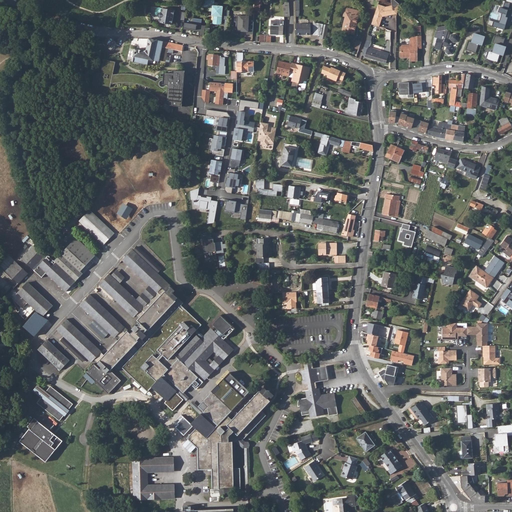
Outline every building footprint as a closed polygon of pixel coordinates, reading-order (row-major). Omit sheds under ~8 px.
[(225,19),(228,20),(229,20),(230,11),(223,10),(223,9),(221,9),(221,6),(219,6),(220,2),(215,2),(215,0),(210,1),(210,2),(204,1),(204,6),(209,6),(209,10),(213,11),(213,15),(214,15),(213,22),(221,23),(222,19),(225,19)] [(260,5),(262,6),(262,0),(254,0),(254,11),(260,11),(260,5)] [(511,11),(508,10),(510,3),(506,2),(505,2),(503,9),(499,8),(498,12),(500,13),(501,16),(499,21),(497,23),(488,20),(487,25),(504,30),(506,25),(509,26),(511,22),(511,21),(511,11)] [(372,24),(379,27),(382,17),(396,14),(399,4),(385,7),(378,5),(377,8),(372,24)] [(172,25),(175,10),(162,8),(161,12),(159,14),(158,16),(160,18),(159,22),(172,25)] [(358,14),(347,12),(346,16),(342,30),(346,31),(350,32),(354,33),(357,22),(356,22),(358,14)] [(253,35),(254,14),(249,14),(249,16),(235,16),(234,22),(236,22),(236,27),(238,27),(238,31),(247,32),(247,35),(253,35)] [(270,34),(283,35),(284,26),(284,21),(271,20),(270,34)] [(326,25),(313,22),(313,35),(321,35),(320,38),(326,39),(328,25),(326,25)] [(203,29),(204,25),(195,24),(194,33),(199,34),(200,28),(203,29)] [(311,24),(296,24),(296,35),(311,35),(311,24)] [(469,41),(466,50),(476,53),(479,45),(482,46),(485,36),(480,35),(480,27),(473,24),(469,32),(475,34),(472,42),(469,41)] [(439,32),(436,33),(435,38),(436,39),(435,46),(441,48),(442,46),(448,31),(448,30),(439,32)] [(450,32),(448,31),(442,46),(446,47),(444,51),(448,55),(452,54),(454,49),(451,46),(452,42),(454,43),(458,42),(460,38),(457,34),(455,33),(451,34),(449,38),(448,38),(450,32)] [(505,38),(495,35),(493,43),(496,44),(493,52),(489,51),(486,59),(497,63),(500,55),(504,56),(506,47),(503,46),(505,38)] [(421,36),(417,36),(412,36),(412,43),(410,43),(410,45),(410,48),(400,48),(400,58),(411,58),(411,62),(418,62),(417,49),(421,49),(421,36)] [(182,51),(183,46),(149,38),(147,49),(146,49),(144,50),(144,51),(136,49),(133,62),(148,65),(149,60),(153,61),(154,59),(165,62),(167,52),(171,53),(170,55),(173,55),(174,53),(173,53),(174,50),(182,51)] [(368,48),(364,47),(362,55),(386,63),(388,55),(368,48)] [(223,57),(221,57),(221,56),(209,55),(209,65),(217,65),(216,73),(225,74),(226,66),(225,66),(225,57),(228,58),(229,51),(223,51),(223,57)] [(237,71),(254,71),(254,61),(243,61),(243,52),(237,52),(237,58),(235,58),(235,61),(233,61),(233,71),(237,71)] [(115,62),(103,59),(98,85),(110,87),(111,85),(113,75),(115,62)] [(290,72),(292,64),(279,61),(276,73),(289,76),(290,72)] [(307,85),(308,82),(305,81),(306,76),(308,77),(310,68),(302,66),(301,67),(299,67),(300,65),(296,64),(293,73),(292,81),(300,83),(299,85),(302,85),(301,88),(305,89),(306,85),(307,85)] [(331,68),(323,65),(321,72),(328,75),(327,77),(336,81),(337,78),(343,80),(346,73),(332,67),(331,68)] [(180,70),(171,69),(171,72),(162,72),(161,78),(161,84),(167,84),(167,89),(165,104),(180,107),(183,71),(180,70)] [(119,74),(113,75),(111,85),(114,84),(118,83),(124,82),(130,82),(137,83),(143,85),(150,88),(155,92),(161,95),(167,89),(167,84),(161,84),(161,78),(158,79),(155,81),(151,80),(147,78),(142,76),(136,75),(131,74),(125,74),(119,74)] [(467,74),(462,74),(461,81),(458,81),(457,89),(456,96),(461,97),(462,88),(465,88),(467,74)] [(475,77),(467,74),(465,88),(473,89),(474,82),(475,77)] [(442,76),(439,75),(439,77),(433,77),(433,83),(436,83),(436,85),(436,93),(441,93),(441,92),(444,92),(445,85),(442,85),(442,84),(442,76)] [(413,84),(414,93),(426,91),(425,80),(419,81),(419,83),(413,84)] [(458,81),(449,80),(448,87),(451,87),(450,105),(454,106),(455,102),(456,96),(457,89),(458,81)] [(223,105),(224,97),(224,92),(225,84),(222,83),(210,82),(209,90),(203,90),(202,98),(205,102),(209,102),(210,90),(219,91),(218,94),(217,93),(216,104),(223,105)] [(414,98),(414,93),(413,84),(412,82),(402,83),(402,85),(399,85),(399,95),(407,95),(407,98),(414,98)] [(232,92),(233,84),(225,83),(225,84),(224,92),(227,92),(232,92)] [(490,88),(482,86),(480,105),(496,110),(499,100),(489,97),(490,88)] [(350,97),(352,93),(339,88),(338,92),(350,97)] [(511,95),(511,94),(511,93),(506,91),(503,101),(508,103),(509,101),(511,102),(511,103),(511,105),(511,95)] [(313,99),(321,101),(323,95),(315,93),(313,99)] [(478,94),(468,93),(467,103),(467,108),(476,109),(478,94)] [(360,116),(363,102),(355,101),(356,100),(350,97),(348,113),(353,115),(360,116)] [(320,108),(322,102),(321,101),(313,99),(311,106),(320,108)] [(257,108),(258,102),(239,100),(238,110),(244,111),(244,106),(257,108)] [(476,109),(467,108),(466,115),(475,116),(476,109)] [(226,112),(206,109),(206,115),(218,117),(227,118),(229,119),(229,116),(226,112)] [(394,122),(412,128),(414,119),(407,116),(408,114),(402,112),(400,117),(396,116),(396,110),(390,109),(389,122),(394,122)] [(243,120),(244,111),(238,110),(236,124),(243,125),(244,121),(243,120)] [(302,120),(288,115),(286,120),(289,121),(287,126),(295,128),(296,127),(299,128),(300,127),(302,120)] [(503,126),(497,129),(500,134),(511,127),(511,121),(510,123),(507,116),(499,120),(503,126)] [(216,130),(226,132),(227,126),(226,126),(227,118),(218,117),(217,124),(216,124),(214,130),(216,130)] [(455,119),(453,119),(452,125),(450,130),(449,139),(453,140),(455,131),(458,131),(459,125),(456,125),(454,124),(455,119)] [(302,120),(300,127),(299,131),(311,135),(312,131),(304,128),(306,122),(302,120)] [(419,130),(426,133),(428,125),(429,123),(422,121),(419,130)] [(268,124),(261,122),(258,140),(261,141),(261,144),(268,146),(268,144),(274,145),(277,128),(272,127),(271,132),(267,132),(268,124)] [(438,127),(434,126),(434,127),(428,125),(426,133),(426,134),(445,139),(447,129),(450,130),(452,125),(439,122),(438,127)] [(235,128),(234,128),(232,139),(240,141),(242,135),(243,135),(244,130),(253,132),(254,127),(243,125),(236,124),(235,128)] [(465,126),(459,125),(458,131),(455,131),(453,140),(463,142),(465,126)] [(344,140),(314,131),(314,133),(315,133),(314,135),(323,137),(318,153),(326,156),(330,143),(339,146),(339,145),(343,146),(344,140)] [(216,135),(213,134),(213,138),(212,138),(210,150),(213,150),(217,151),(217,148),(221,149),(221,146),(225,146),(226,137),(216,135)] [(479,135),(473,135),(473,144),(474,143),(474,142),(478,143),(479,140),(482,139),(482,134),(479,134),(479,135)] [(361,142),(352,141),(344,140),(343,146),(343,148),(342,151),(349,153),(351,145),(359,147),(359,148),(373,151),(373,145),(361,142)] [(418,142),(413,140),(409,148),(412,150),(414,147),(417,149),(427,152),(428,147),(418,144),(418,142)] [(296,168),(300,146),(285,143),(281,165),(296,168)] [(393,145),(391,144),(385,156),(392,159),(397,147),(393,145)] [(405,150),(397,147),(392,159),(399,162),(405,150)] [(228,166),(236,168),(237,166),(238,166),(239,162),(241,149),(232,148),(230,159),(229,159),(228,166)] [(450,158),(452,152),(445,150),(438,148),(434,159),(448,164),(450,158)] [(457,161),(450,158),(448,164),(447,166),(454,169),(457,161)] [(472,174),(471,177),(476,179),(480,168),(475,166),(476,164),(460,158),(457,168),(472,174)] [(212,159),(210,159),(208,173),(209,173),(209,174),(211,174),(210,181),(218,183),(222,161),(212,159)] [(422,166),(414,164),(411,173),(419,176),(420,171),(422,166)] [(479,189),(484,190),(492,166),(488,165),(479,189)] [(226,193),(231,194),(233,188),(235,188),(235,186),(240,186),(241,180),(240,179),(241,174),(228,173),(226,187),(225,186),(224,189),(226,193)] [(277,191),(282,192),(283,185),(273,184),(272,190),(264,189),(264,179),(256,179),(256,189),(258,189),(257,194),(277,196),(277,191)] [(288,197),(299,199),(300,195),(303,195),(303,192),(300,191),(301,187),(289,186),(288,197)] [(207,223),(214,224),(218,201),(211,200),(212,197),(207,196),(207,198),(201,197),(201,196),(198,195),(199,188),(191,191),(191,199),(193,199),(194,204),(200,205),(199,207),(207,209),(207,208),(210,208),(207,223)] [(311,201),(321,202),(321,203),(322,198),(327,199),(328,194),(322,192),(319,191),(316,195),(316,197),(312,197),(311,201)] [(347,199),(348,199),(349,195),(338,192),(337,194),(336,196),(335,200),(347,202),(347,199)] [(400,196),(387,194),(383,215),(394,217),(396,201),(399,201),(400,196)] [(236,201),(226,200),(224,210),(241,212),(239,218),(245,220),(247,205),(236,203),(236,201)] [(470,205),(481,210),(483,205),(477,202),(476,202),(472,200),(470,205)] [(117,236),(91,210),(80,222),(105,247),(117,236)] [(270,211),(260,210),(259,218),(264,218),(270,219),(270,211)] [(291,213),(276,210),(276,211),(270,211),(270,219),(264,218),(259,218),(259,220),(271,222),(271,217),(290,220),(291,213)] [(313,216),(291,213),(290,220),(293,221),(307,223),(307,222),(312,223),(317,224),(318,219),(313,217),(313,216)] [(339,223),(318,219),(317,224),(318,224),(317,229),(337,233),(338,226),(339,223)] [(354,230),(352,230),(354,224),(355,220),(349,219),(348,223),(345,222),(342,235),(352,238),(354,230)] [(469,228),(457,223),(456,226),(468,232),(469,228)] [(409,225),(403,224),(399,239),(405,241),(404,244),(411,246),(415,232),(407,230),(409,225)] [(486,227),(483,233),(485,234),(488,237),(488,236),(491,238),(497,230),(494,228),(495,226),(492,224),(488,229),(486,227)] [(452,235),(433,226),(431,231),(450,240),(452,235)] [(455,229),(466,235),(468,232),(456,226),(455,229)] [(379,241),(380,236),(383,236),(385,236),(386,231),(375,230),(374,241),(379,241)] [(448,239),(428,230),(425,237),(444,246),(448,239)] [(213,239),(212,234),(202,235),(203,245),(204,245),(205,252),(209,252),(209,257),(217,256),(217,251),(216,242),(215,242),(214,239),(213,239)] [(483,241),(469,234),(465,243),(478,249),(483,241)] [(511,241),(511,239),(507,236),(501,245),(506,249),(504,252),(511,258),(511,241)] [(96,256),(76,237),(55,259),(57,261),(55,263),(48,256),(47,258),(40,265),(35,270),(42,276),(47,271),(67,291),(84,273),(82,270),(96,256)] [(489,237),(478,253),(482,256),(494,240),(489,237)] [(271,238),(257,239),(257,243),(255,243),(255,249),(258,249),(258,258),(260,258),(260,260),(263,260),(263,258),(269,258),(269,244),(271,244),(271,238)] [(337,254),(337,243),(319,243),(319,254),(337,254)] [(463,245),(477,251),(478,249),(465,243),(463,245)] [(44,253),(34,244),(19,260),(29,269),(44,253)] [(439,259),(442,250),(427,245),(424,254),(439,259)] [(180,390),(185,395),(200,379),(195,374),(197,372),(207,382),(235,352),(221,338),(215,333),(213,331),(185,359),(179,353),(203,327),(181,305),(183,303),(177,298),(174,295),(172,293),(175,290),(169,286),(164,291),(159,286),(165,280),(158,274),(162,269),(137,246),(133,251),(132,250),(122,260),(151,287),(137,302),(119,284),(110,276),(101,286),(136,319),(137,317),(141,320),(139,322),(142,325),(139,328),(137,326),(133,331),(135,332),(132,335),(129,332),(127,335),(124,332),(126,330),(91,296),(82,306),(95,319),(109,332),(116,339),(118,337),(121,340),(106,357),(68,321),(59,331),(64,336),(87,358),(93,364),(95,361),(103,368),(101,371),(96,366),(87,375),(110,396),(123,382),(113,372),(126,358),(130,362),(123,369),(149,394),(154,389),(168,402),(166,404),(175,413),(185,402),(177,394),(180,390)] [(443,253),(452,255),(454,249),(445,246),(443,253)] [(496,256),(485,271),(494,278),(505,263),(496,256)] [(26,272),(15,262),(5,273),(16,282),(26,272)] [(485,271),(477,265),(469,275),(486,288),(494,278),(485,271)] [(455,273),(456,273),(457,269),(446,266),(444,273),(441,275),(442,282),(452,285),(455,273)] [(115,271),(110,276),(119,284),(124,278),(115,271)] [(396,274),(384,271),(381,286),(393,288),(396,274)] [(427,278),(419,276),(418,283),(416,283),(414,289),(415,289),(414,291),(414,292),(412,297),(422,299),(427,278)] [(317,291),(328,290),(328,278),(316,278),(317,291)] [(54,307),(29,284),(14,299),(19,315),(27,322),(37,311),(45,318),(54,307)] [(506,288),(500,297),(504,299),(503,301),(502,301),(510,307),(511,305),(511,293),(510,292),(511,291),(506,288)] [(470,289),(459,304),(468,311),(473,304),(478,308),(481,304),(476,300),(479,296),(470,289)] [(318,303),(329,303),(328,290),(317,291),(318,303)] [(297,300),(296,292),(283,292),(283,302),(287,302),(287,309),(296,308),(296,302),(296,300),(297,300)] [(391,300),(369,294),(367,306),(373,308),(384,310),(384,308),(379,307),(380,305),(378,305),(378,301),(379,299),(382,300),(391,302),(391,300)] [(382,319),(384,310),(373,308),(371,317),(382,319)] [(34,337),(38,332),(48,321),(45,318),(37,311),(27,322),(23,327),(34,337)] [(212,325),(218,330),(215,333),(221,338),(224,335),(226,337),(234,328),(232,326),(226,321),(220,316),(212,325)] [(109,332),(95,319),(89,325),(103,338),(109,332)] [(368,333),(377,336),(379,325),(369,323),(368,327),(369,327),(367,333),(368,333)] [(443,328),(443,339),(456,339),(456,338),(456,335),(459,335),(467,336),(467,334),(467,328),(457,328),(457,323),(448,323),(448,328),(443,328)] [(488,341),(488,323),(482,323),(477,323),(477,328),(475,327),(471,327),(471,334),(476,334),(477,333),(478,334),(478,336),(477,336),(477,341),(478,341),(487,341),(488,341)] [(397,334),(394,343),(405,346),(409,332),(398,330),(396,334),(397,334)] [(377,336),(368,333),(367,337),(369,338),(367,344),(370,345),(376,346),(379,336),(377,336)] [(87,358),(64,336),(61,339),(84,362),(87,358)] [(72,362),(48,341),(39,351),(62,372),(72,362)] [(376,346),(370,345),(369,351),(372,351),(370,356),(379,359),(380,354),(381,354),(383,348),(376,346)] [(484,356),(484,364),(500,364),(500,358),(496,358),(495,345),(487,346),(483,346),(483,353),(485,353),(485,354),(485,355),(484,356)] [(445,346),(437,347),(438,351),(440,351),(440,355),(457,355),(457,350),(448,351),(448,352),(445,352),(445,351),(445,346)] [(412,365),(415,356),(393,350),(390,360),(398,362),(399,360),(405,362),(404,363),(412,365)] [(439,364),(449,363),(449,360),(457,360),(457,355),(440,355),(440,357),(439,357),(439,364)] [(384,379),(387,385),(396,385),(398,377),(395,376),(398,367),(388,364),(387,370),(385,369),(383,369),(377,372),(379,376),(380,376),(382,380),(384,379)] [(315,382),(329,379),(327,366),(312,368),(306,370),(302,370),(304,384),(308,383),(315,382)] [(441,368),(442,385),(457,385),(457,374),(452,374),(452,368),(441,368)] [(479,368),(479,378),(480,378),(480,382),(480,387),(489,387),(488,382),(491,382),(491,378),(495,378),(496,368),(479,368)] [(187,438),(198,448),(198,469),(212,469),(212,489),(220,489),(220,493),(225,493),(225,492),(233,492),(233,489),(240,489),(240,468),(233,468),(233,441),(236,442),(240,437),(243,440),(265,416),(266,415),(262,410),(271,401),(270,400),(268,398),(270,396),(272,398),(274,395),(268,390),(264,387),(260,392),(259,391),(232,420),(227,415),(250,391),(230,373),(218,385),(220,387),(214,393),(211,391),(197,406),(203,411),(200,414),(191,423),(193,425),(196,428),(187,438)] [(46,392),(37,385),(32,392),(40,398),(36,403),(59,422),(63,416),(64,417),(69,411),(69,410),(73,405),(50,387),(46,392)] [(311,417),(325,414),(323,408),(328,408),(330,415),(339,414),(335,392),(321,395),(320,388),(316,389),(309,390),(306,390),(307,397),(300,399),(299,401),(299,406),(301,406),(303,415),(310,414),(311,417)] [(361,415),(366,411),(355,397),(351,400),(361,415)] [(411,408),(418,419),(420,418),(425,425),(434,419),(422,401),(411,408)] [(191,405),(200,414),(203,411),(197,406),(193,402),(191,405)] [(496,418),(499,418),(505,417),(504,412),(498,412),(498,403),(486,404),(487,413),(488,412),(488,419),(487,419),(487,427),(497,427),(496,418)] [(456,405),(457,423),(467,423),(467,429),(472,429),(471,414),(466,415),(466,405),(456,405)] [(177,427),(182,432),(184,435),(193,425),(191,423),(186,418),(184,416),(177,423),(179,425),(177,427)] [(44,461),(62,440),(35,419),(18,440),(44,461)] [(293,435),(321,427),(319,419),(291,428),(293,435)] [(511,424),(498,426),(499,434),(495,434),(495,441),(493,441),(494,453),(499,453),(499,452),(504,451),(504,453),(509,452),(508,445),(507,436),(511,435),(511,424)] [(313,441),(318,439),(316,432),(310,434),(313,441)] [(370,448),(369,447),(374,443),(377,441),(372,434),(369,436),(366,432),(357,438),(366,451),(370,448)] [(302,441),(291,444),(293,451),(296,450),(297,454),(301,460),(310,454),(307,449),(305,443),(313,441),(310,434),(300,437),(302,441)] [(240,437),(236,442),(242,448),(244,448),(244,495),(250,495),(249,441),(245,441),(243,440),(240,437)] [(471,440),(461,440),(460,441),(461,449),(462,457),(462,458),(472,457),(471,440)] [(389,449),(380,456),(389,469),(387,470),(390,474),(401,466),(392,453),(393,451),(391,449),(389,449)] [(353,479),(357,466),(356,465),(358,458),(350,455),(347,462),(346,462),(344,467),(345,467),(344,470),(342,475),(353,479)] [(174,456),(132,457),(133,500),(175,499),(175,484),(148,485),(148,472),(174,472),(174,456)] [(304,467),(310,475),(314,481),(323,475),(320,471),(319,469),(319,468),(314,460),(304,467)] [(480,462),(468,464),(469,468),(469,471),(467,471),(462,471),(462,476),(468,475),(480,475),(480,462)] [(477,502),(489,503),(490,496),(481,495),(478,492),(476,493),(468,482),(468,475),(462,476),(461,476),(461,487),(473,502),(474,502),(474,501),(477,501),(477,502)] [(508,483),(497,484),(498,495),(504,495),(505,494),(505,493),(508,493),(508,496),(511,495),(511,479),(508,480),(508,483)] [(415,494),(406,481),(396,488),(399,492),(391,497),(397,506),(403,502),(402,501),(405,498),(407,500),(409,499),(411,502),(419,498),(416,494),(415,494)] [(346,497),(335,499),(336,505),(339,504),(339,511),(348,511),(348,506),(355,506),(355,505),(354,498),(354,495),(346,496),(346,497)] [(418,511),(429,511),(427,507),(426,507),(424,503),(416,507),(418,511)]
